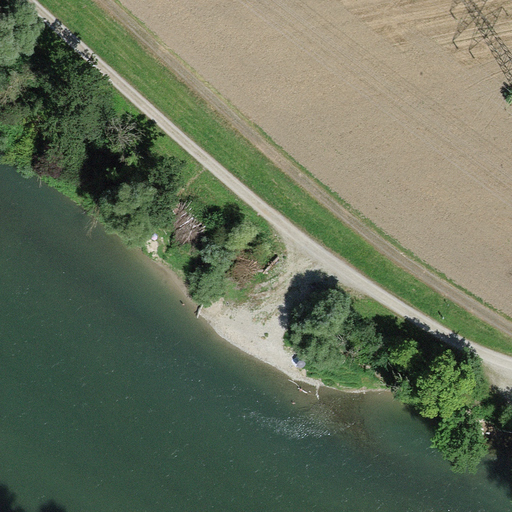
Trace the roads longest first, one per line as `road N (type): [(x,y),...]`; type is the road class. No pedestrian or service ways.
road 1 (track): [(511,375),(315,253),(19,0)]
road 2 (track): [(100,0),(267,154),(463,302),(511,329)]
